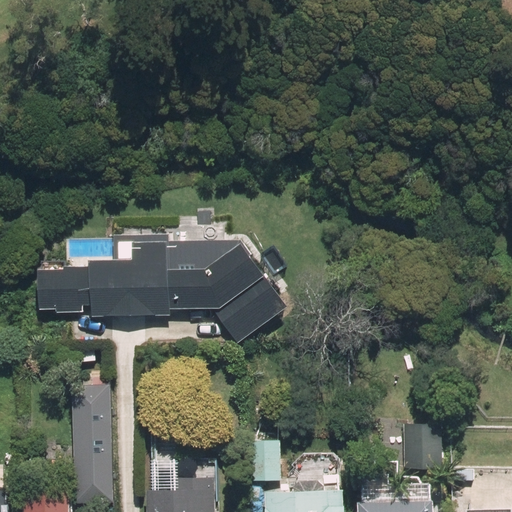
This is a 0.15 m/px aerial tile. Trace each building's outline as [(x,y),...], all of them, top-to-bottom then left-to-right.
[(39,272),(39,317),(217,317),(240,346),(290,310),(241,240),(170,243),(170,237),(114,238),(114,261),(93,261),(92,269),(65,268),(65,273),(39,272)] [(110,384),(76,386),(82,504),(116,502),(110,384)] [(405,425),(405,471),(439,471),(439,424),(405,425)] [(18,441),(0,442),(0,462),(19,462),(18,441)] [(282,482),(281,443),(248,443),(249,483),(282,482)] [(178,462),(178,490),(148,490),(148,511),(211,511),(212,490),(212,462),(178,462)] [(74,511),(75,489),(28,488),(27,511),(74,511)] [(345,511),(345,492),(266,495),(266,511),(345,511)] [(438,511),(438,505),(362,503),(361,511),(438,511)]
